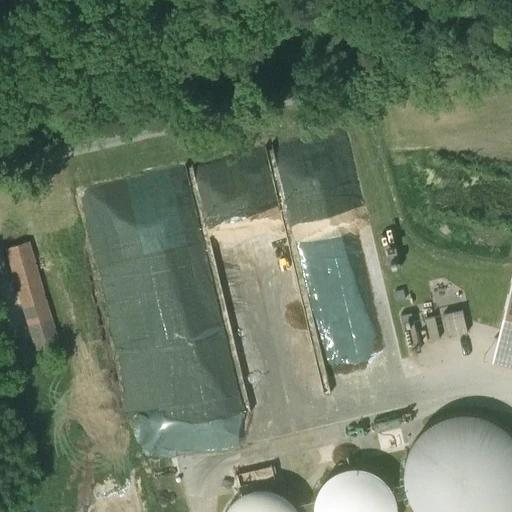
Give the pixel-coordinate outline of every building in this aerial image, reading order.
[(243,215),(245,251),(283,249),(281,215),(252,217),(252,215),(243,215)] [(392,263),(388,240),(299,257),(323,377),(335,375),(338,387),(402,375),(396,347),(393,347),(377,266),(392,263)] [(31,244),(8,250),(38,355),(62,348),(31,244)] [(511,277),(492,360),(511,365),(511,277)] [(403,289),(395,291),(397,301),(405,299),(403,289)] [(462,309),(444,313),(449,337),(468,333),(462,309)] [(412,312),(400,315),(409,352),(420,349),(412,312)] [(435,315),(425,318),(431,341),(440,339),(435,315)] [(511,511),(511,435),(504,427),(489,418),(472,413),(455,414),(438,419),(424,429),(413,442),(406,458),(404,475),(407,493),(414,508),(417,511),(511,511)] [(347,467),(335,472),(325,480),(318,491),(314,504),(314,511),(397,511),(397,499),(392,487),(384,477),(373,470),(360,466),(347,467)] [(300,511),(297,505),(288,496),(277,489),(264,487),(251,489),(239,494),(230,503),(224,511),(300,511)]
